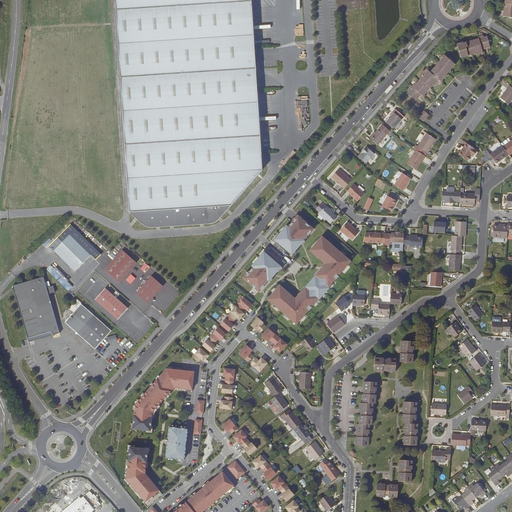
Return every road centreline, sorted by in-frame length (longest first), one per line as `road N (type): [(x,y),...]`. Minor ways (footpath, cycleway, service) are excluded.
road 1 (tertiary): [(306,173),(97,409)]
road 2 (tertiary): [(441,21),(306,173)]
road 3 (residential): [(231,449),(210,424),(214,366),(242,336),(281,366)]
road 4 (residential): [(511,63),(446,150),(414,209)]
road 5 (tertiary): [(0,157),(16,0)]
road 6 (residential): [(391,328),(329,375),(326,432)]
road 7 (residential): [(414,209),(405,220),(358,219),(306,173)]
road 8 (residential): [(485,343),(497,356),(497,391),(438,431)]
